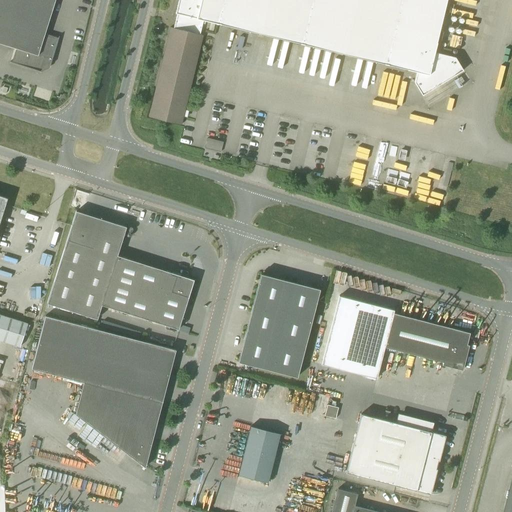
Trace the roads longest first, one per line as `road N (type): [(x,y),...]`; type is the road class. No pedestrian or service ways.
road 1 (unclassified): [(165,511),(241,227)]
road 2 (unclassified): [(241,227),(509,310)]
road 3 (unclassified): [(511,266),(253,188)]
road 4 (unclassified): [(458,511),(509,310)]
road 5 (unclassified): [(253,188),(111,143)]
road 6 (unclassified): [(111,143),(146,0)]
road 7 (unclassified): [(101,184),(241,227)]
road 8 (unclassified): [(102,0),(70,130)]
